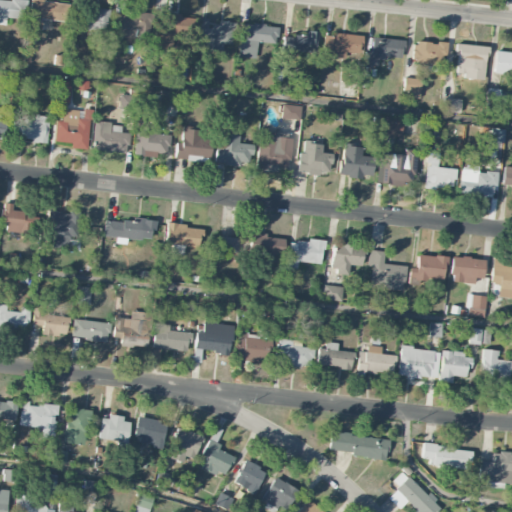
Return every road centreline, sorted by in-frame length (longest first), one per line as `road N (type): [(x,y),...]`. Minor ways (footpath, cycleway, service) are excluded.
road 1 (residential): [(511,231),(0,171)]
road 2 (residential): [(511,423),(0,364)]
road 3 (residential): [(370,511),(306,455),(184,386)]
road 4 (residential): [(511,21),(329,0)]
